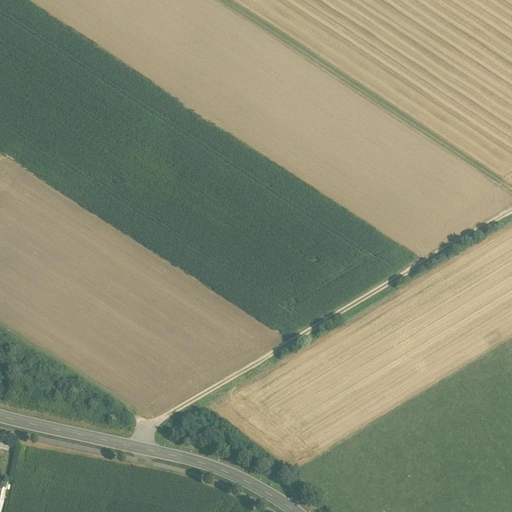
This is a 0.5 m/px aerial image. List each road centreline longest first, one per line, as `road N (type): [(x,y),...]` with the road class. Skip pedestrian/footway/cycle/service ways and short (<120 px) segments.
road 1 (track): [(511,209),(148,429),(140,461)]
road 2 (track): [(511,194),(215,0)]
road 3 (secondary): [(292,511),(211,467),(0,416)]
road 4 (track): [(148,429),(0,332)]
